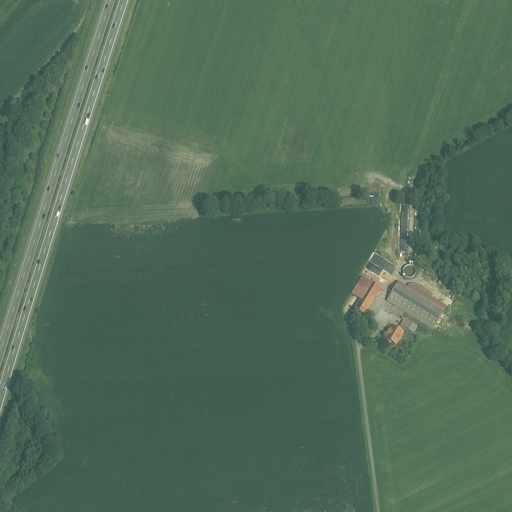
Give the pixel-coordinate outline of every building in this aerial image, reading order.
[(370,264),(367,270),(387,281),(390,274),(370,264)] [(381,289),(371,283),(366,291),(376,297),(381,289)] [(433,294),(416,284),(410,284),(406,291),(398,285),(395,289),(441,318),(447,308),(447,307),(431,297),(433,294)] [(441,318),(395,289),(387,302),(433,330),(441,318)] [(376,297),(366,291),(354,309),(365,316),(376,297)] [(405,328),(409,330),(414,333),(418,327),(408,322),(405,328)] [(401,325),(398,330),(394,327),(392,330),(391,329),(387,336),(388,336),(386,339),(389,340),(388,341),(388,342),(390,343),(391,343),(392,342),(396,345),(399,340),(399,339),(402,333),(406,336),(409,330),(405,328),(401,325)]
